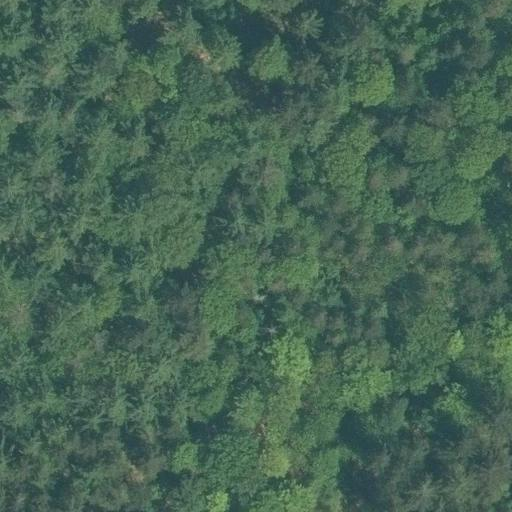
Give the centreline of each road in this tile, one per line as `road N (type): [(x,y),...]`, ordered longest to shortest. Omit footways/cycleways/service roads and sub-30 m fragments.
road 1 (track): [(173,375),(316,370),(511,337)]
road 2 (track): [(0,369),(173,375),(107,511)]
